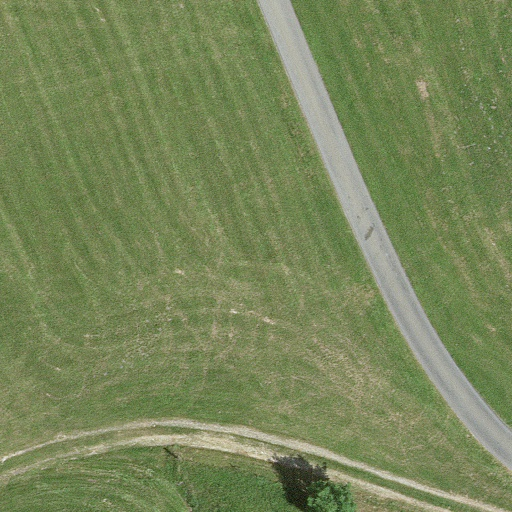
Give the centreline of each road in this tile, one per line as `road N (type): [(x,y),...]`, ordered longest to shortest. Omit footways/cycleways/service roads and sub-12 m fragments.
road 1 (unclassified): [(271,0),(402,300),(441,368),(511,452)]
road 2 (track): [(0,468),(91,439),(195,431),(291,452),(471,511)]
